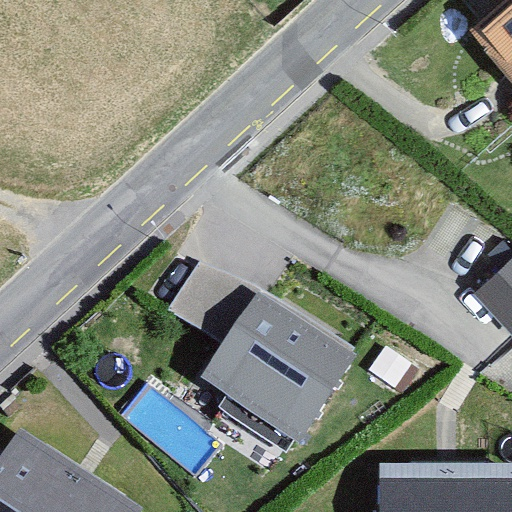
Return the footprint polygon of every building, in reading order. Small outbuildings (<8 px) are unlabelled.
[(511,16),(492,34),(511,57),(511,16)] [(511,269),(486,294),(511,321),(511,269)] [(263,298),(210,378),(299,436),(352,357),(263,298)] [(135,511),(20,439),(0,471),(0,511),(135,511)] [(511,511),(511,468),(385,467),(384,511),(511,511)]
